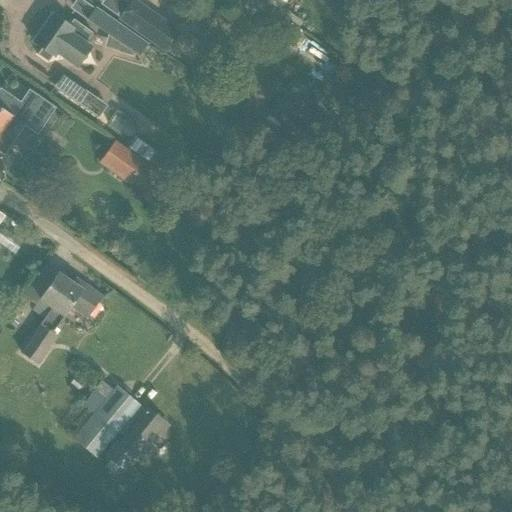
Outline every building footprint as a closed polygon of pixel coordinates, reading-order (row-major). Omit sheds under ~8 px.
[(255,0),(232,0),(283,36),(292,43),(300,31),(291,25),(277,14),(286,0),(270,0),(265,7),(255,0)] [(119,19),(165,52),(178,34),(132,1),(119,19)] [(86,21),(119,44),(116,53),(132,57),(134,55),(138,58),(148,44),(95,8),(86,21)] [(36,55),(47,63),(52,56),(53,57),(56,53),(72,65),(86,45),(84,44),(92,33),(72,20),(68,26),(52,15),(33,43),(41,49),(36,55)] [(53,87),(78,105),(87,92),(62,74),(53,87)] [(0,132),(1,131),(14,140),(23,127),(31,115),(44,124),(55,109),(42,100),(28,90),(19,103),(0,89),(0,132)] [(104,156),(139,180),(134,187),(149,197),(163,177),(114,141),(104,156)] [(44,317),(20,353),(37,364),(51,343),(46,340),(63,317),(69,308),(86,319),(102,298),(82,284),(78,289),(56,274),(44,292),(32,283),(22,297),(34,305),(38,299),(51,308),(44,317)] [(76,376),(69,385),(78,391),(84,382),(76,376)] [(103,402),(73,439),(97,458),(118,433),(122,436),(118,442),(136,457),(162,424),(116,387),(103,402)]
